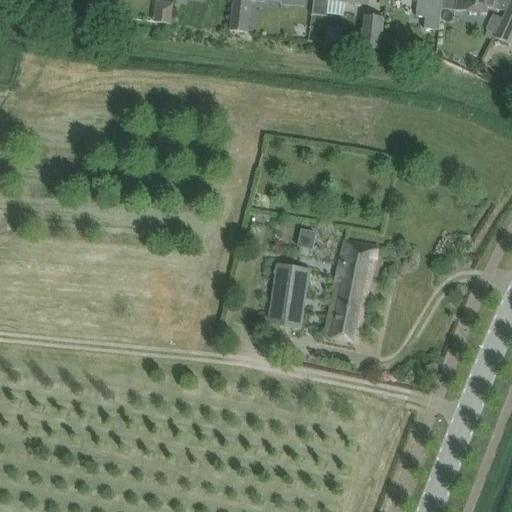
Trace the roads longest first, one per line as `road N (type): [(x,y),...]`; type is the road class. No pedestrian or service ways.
road 1 (track): [(0,342),(253,370),(436,405)]
road 2 (secondary): [(431,511),(511,311)]
